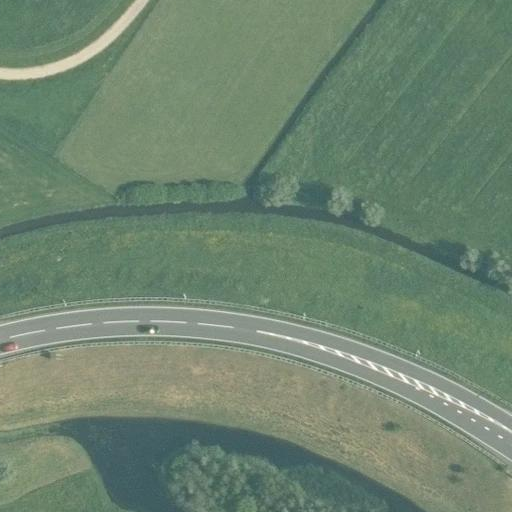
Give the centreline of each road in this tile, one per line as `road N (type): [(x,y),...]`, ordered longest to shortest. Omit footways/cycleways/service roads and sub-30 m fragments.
road 1 (secondary): [(0,343),(70,327),(189,322),(314,346),(403,378)]
road 2 (secondary): [(511,439),(403,378)]
